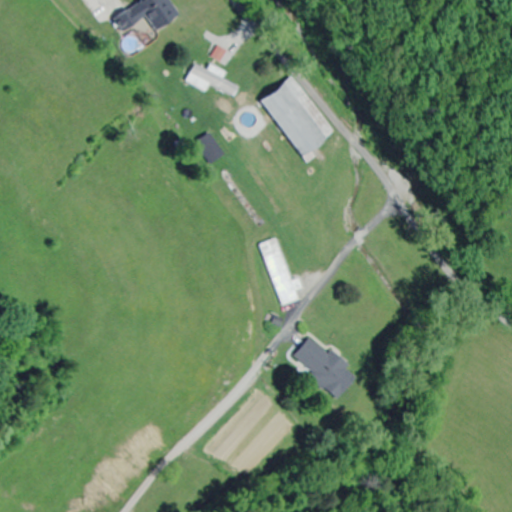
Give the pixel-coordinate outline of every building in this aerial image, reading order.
[(143,18),(152,32),(176,18),(164,0),(141,0),(141,1),(141,0),(111,18),(120,33),(143,18)] [(237,87),(220,81),(223,73),(207,67),(206,69),(193,64),(185,83),(203,89),(204,86),(233,97),(237,87)] [(292,75),(257,100),(296,158),(332,133),(292,75)] [(259,245),(283,306),(297,301),(294,291),(300,289),(296,279),(290,281),(274,240),(259,245)] [(296,354),(316,372),(328,357),(307,340),(296,354)]
